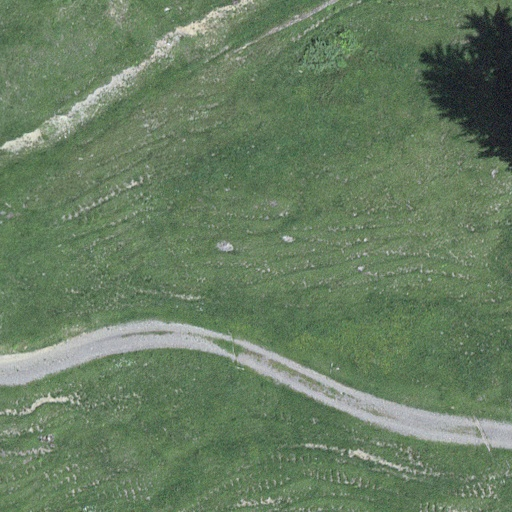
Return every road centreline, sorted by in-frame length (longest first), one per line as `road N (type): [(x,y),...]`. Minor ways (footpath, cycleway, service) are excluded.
road 1 (track): [(0,378),(106,339),(180,336),(267,362),(360,404),(511,441)]
road 2 (track): [(0,180),(285,0)]
